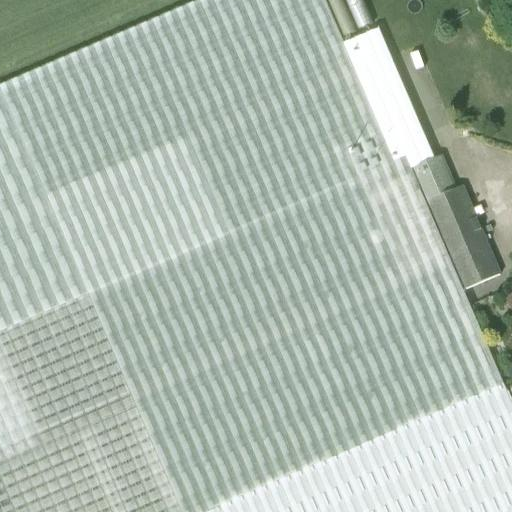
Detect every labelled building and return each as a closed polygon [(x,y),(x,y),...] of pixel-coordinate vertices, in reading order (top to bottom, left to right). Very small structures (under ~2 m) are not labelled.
[(511,511),(511,402),(510,403),(463,293),(410,171),(436,160),(378,27),(341,43),(323,0),(205,0),(0,88),(0,511),(511,511)] [(361,0),(326,0),(341,37),(371,25),(361,0)] [(463,293),(500,277),(462,189),(454,193),(440,159),(436,160),(410,171),(463,293)] [(511,296),(503,303),(511,314),(511,296)] [(500,377),(511,381),(511,366),(504,364),(500,377)]
